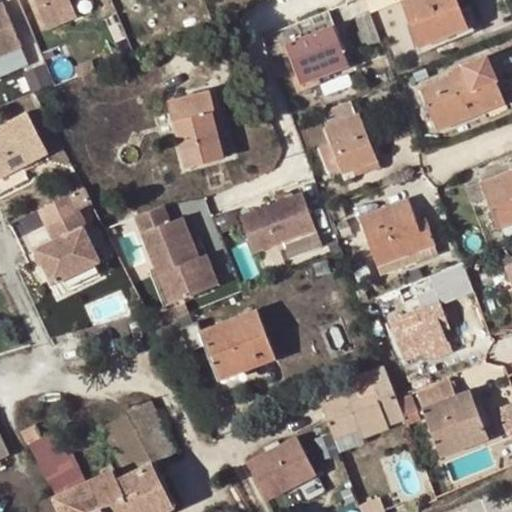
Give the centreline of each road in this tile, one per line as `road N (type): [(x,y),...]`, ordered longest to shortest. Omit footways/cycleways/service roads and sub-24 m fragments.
road 1 (residential): [(0,383),(162,387),(193,451),(203,511)]
road 2 (unknown): [(60,382),(0,264)]
